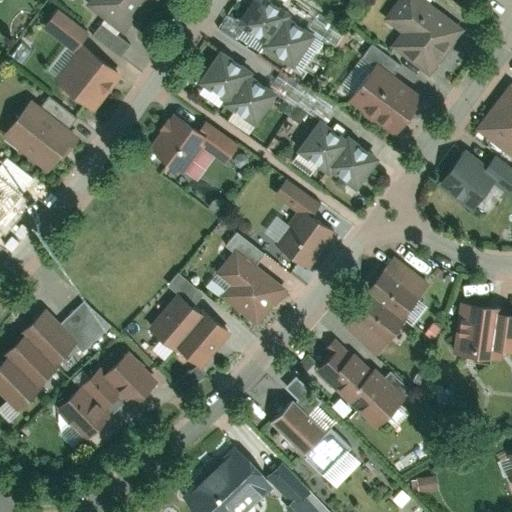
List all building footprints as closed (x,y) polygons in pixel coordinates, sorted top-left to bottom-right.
[(160,0),(88,0),(85,3),(123,35),(136,19),(141,23),(160,0)] [(288,10),(273,0),(251,0),(236,24),(266,44),(286,13),(288,10)] [(469,29),(428,0),(399,0),(386,19),(403,31),(392,47),(434,77),(469,29)] [(316,33),(286,13),(266,44),(263,47),(293,67),(316,33)] [(85,43),(55,80),(91,110),(121,73),(85,43)] [(251,68),(221,48),(198,82),(228,102),(249,71),(251,68)] [(349,104),(395,136),(407,119),(407,110),(419,93),(377,63),(349,104)] [(278,91),(249,71),(228,102),(226,105),(256,125),(278,91)] [(511,86),(508,84),(475,129),(511,155),(511,86)] [(2,136),(44,169),(58,151),(62,154),(76,137),(30,101),(2,136)] [(209,138),(176,111),(146,149),(164,163),(162,166),(164,172),(171,178),(177,178),(209,138)] [(346,140),(316,120),(294,154),(323,174),(326,170),(346,140)] [(378,156),(348,136),(346,140),(326,170),(355,190),(378,156)] [(466,152),(441,187),(454,196),(456,203),(467,210),(492,209),(507,188),(511,191),(511,169),(493,157),(486,167),(466,152)] [(11,207),(22,194),(0,175),(0,222),(5,227),(17,212),(11,207)] [(302,208),(275,245),(309,269),(336,231),(302,208)] [(276,276),(237,249),(220,273),(234,282),(223,297),(258,322),(278,294),(268,287),(276,276)] [(372,292),(406,321),(433,288),(393,255),(366,288),(372,292)] [(179,291),(149,326),(175,348),(177,346),(205,313),(179,291)] [(344,326),(378,354),(406,321),(372,292),(344,326)] [(461,301),(453,354),(495,361),(504,308),(461,301)] [(27,331),(57,360),(77,340),(45,309),(25,329),(27,331)] [(205,313),(177,346),(203,368),(207,367),(213,360),(213,356),(233,333),(207,311),(205,313)] [(9,357),(36,384),(58,362),(57,360),(27,331),(5,353),(9,357)] [(336,348),(314,372),(376,428),(406,395),(382,374),(376,368),(372,372),(354,356),(350,360),(343,354),(336,348)] [(102,376),(132,408),(156,385),(126,353),(102,376)] [(0,365),(0,391),(18,410),(40,388),(36,384),(9,357),(0,365)] [(58,407),(88,439),(112,417),(82,385),(58,407)] [(292,401),(271,422),(304,455),(325,434),(292,401)] [(237,447),(183,498),(195,511),(253,511),(278,491),(237,447)] [(267,476),(300,511),(331,511),(283,461),(267,476)] [(423,511),(403,491),(394,499),(407,511),(423,511)]
